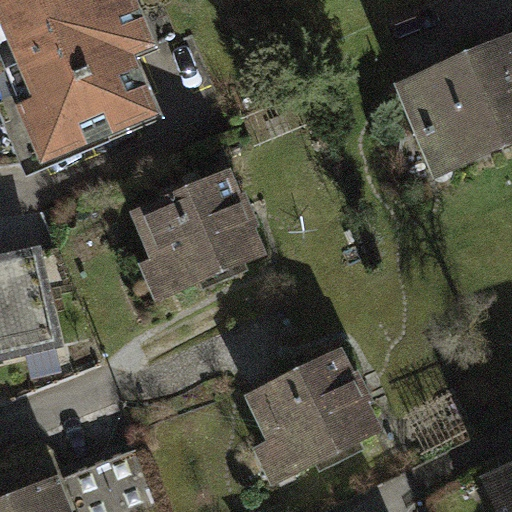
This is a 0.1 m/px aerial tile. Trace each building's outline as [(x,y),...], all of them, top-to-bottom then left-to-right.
[(162,108),(136,45),(161,35),(144,0),(0,0),(0,106),(24,165),(162,108)] [(0,0),(0,167),(24,165),(0,106),(0,0)] [(511,43),(407,90),(442,175),(511,143),(511,43)] [(164,259),(180,290),(263,256),(225,174),(136,211),(154,261),(164,259)] [(0,256),(0,348),(59,336),(40,248),(0,256)] [(281,444),(295,471),(379,433),(338,352),(250,397),(274,444),(281,444)] [(0,499),(0,511),(74,511),(62,477),(0,499)] [(511,511),(511,479),(480,493),(488,511),(511,511)]
